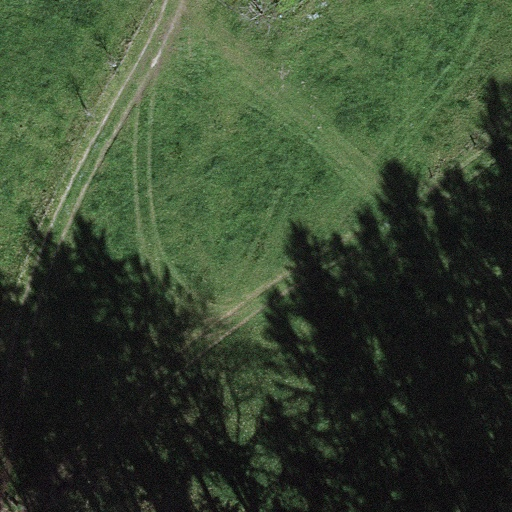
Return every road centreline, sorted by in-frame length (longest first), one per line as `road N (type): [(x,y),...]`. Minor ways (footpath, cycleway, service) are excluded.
road 1 (track): [(23,511),(71,450),(342,233),(511,133)]
road 2 (track): [(170,0),(141,68),(45,236),(0,447)]
